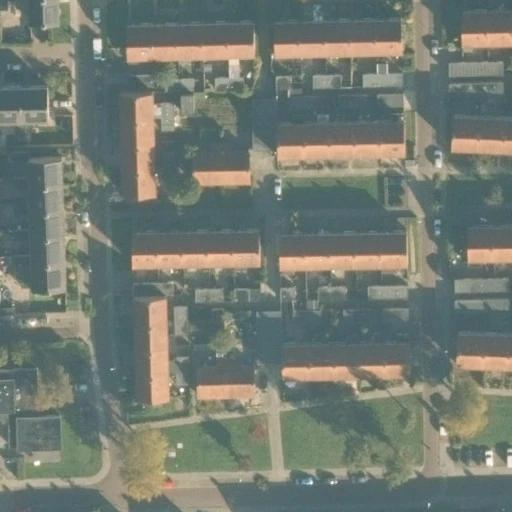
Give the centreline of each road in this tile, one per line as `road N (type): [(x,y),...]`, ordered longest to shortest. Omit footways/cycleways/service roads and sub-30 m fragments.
road 1 (residential): [(433,485),(420,0)]
road 2 (residential): [(86,61),(102,332)]
road 3 (unclassified): [(245,496),(411,494),(433,485)]
road 4 (residential): [(102,332),(113,495)]
road 5 (unclassified): [(113,495),(245,496)]
